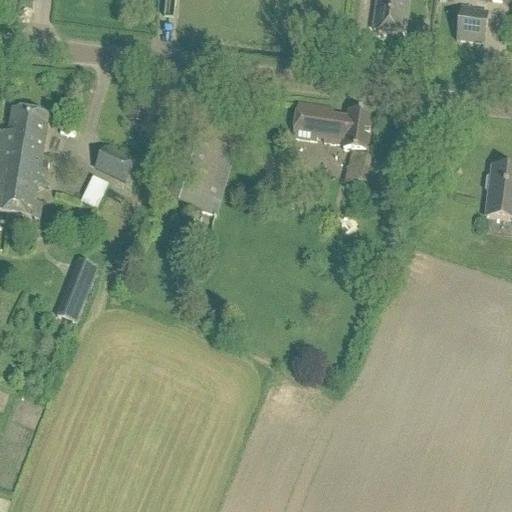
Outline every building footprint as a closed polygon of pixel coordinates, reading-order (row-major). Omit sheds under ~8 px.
[(407,26),(409,0),(379,0),(375,35),(403,38),(405,25),(407,26)] [(491,0),(490,6),(511,8),(511,0),(491,0)] [(485,48),(489,18),(475,16),(476,11),(461,9),(457,44),(485,48)] [(317,147),(317,145),(317,144),(324,145),(324,146),(324,148),(343,151),(343,153),(367,157),(373,119),(348,115),(347,121),(341,120),(333,119),(332,119),(333,113),(299,108),(294,141),(293,143),(317,147)] [(0,218),(40,225),(43,208),(35,207),(37,194),(45,195),(50,162),(43,161),(49,121),(14,116),(11,139),(0,137),(0,138),(0,218)] [(188,141),(168,205),(193,214),(216,222),(237,157),(188,141)] [(354,155),(344,189),(365,195),(371,176),(375,161),(354,155)] [(323,161),(319,171),(333,177),(337,167),(323,161)] [(511,174),(491,171),(490,181),(486,181),(484,195),(487,197),(485,222),(511,225),(511,174)] [(93,182),(81,207),(97,215),(109,190),(93,182)] [(448,200),(442,230),(455,233),(461,202),(448,200)] [(99,272),(83,266),(70,301),(61,322),(78,328),(99,272)] [(12,432),(21,437),(29,422),(20,417),(12,432)]
